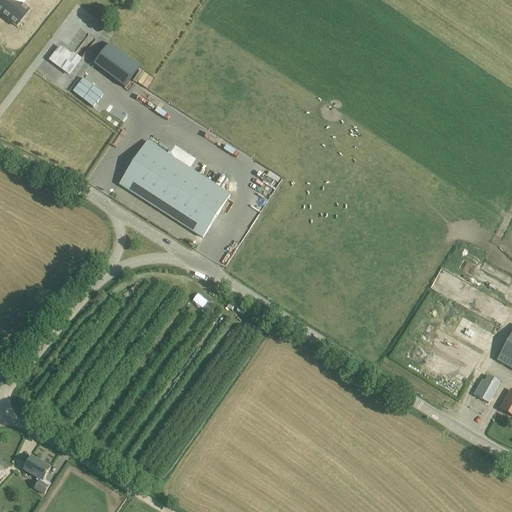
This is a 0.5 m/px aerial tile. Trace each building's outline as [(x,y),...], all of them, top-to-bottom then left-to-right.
[(0,0),(0,29),(6,34),(20,18),(12,12),(18,4),(11,0),(0,0)] [(51,61),(70,75),(81,60),(61,45),(51,61)] [(120,185),(203,238),(231,195),(148,142),(120,185)] [(277,182),(280,177),(267,170),(264,175),(277,182)] [(198,294),(194,299),(204,306),(201,311),(206,315),(213,304),(198,294)] [(511,334),(497,362),(511,370),(511,334)] [(489,376),(486,381),(482,379),(475,396),(492,403),(501,381),(489,376)] [(500,410),(511,415),(511,390),(509,389),(500,410)] [(44,480),(51,469),(31,458),(24,471),(38,479),(36,481),(39,483),(34,490),(44,496),(51,485),(44,480)] [(0,480),(10,469),(0,460),(0,480)] [(29,491),(22,501),(29,505),(36,494),(29,491)]
